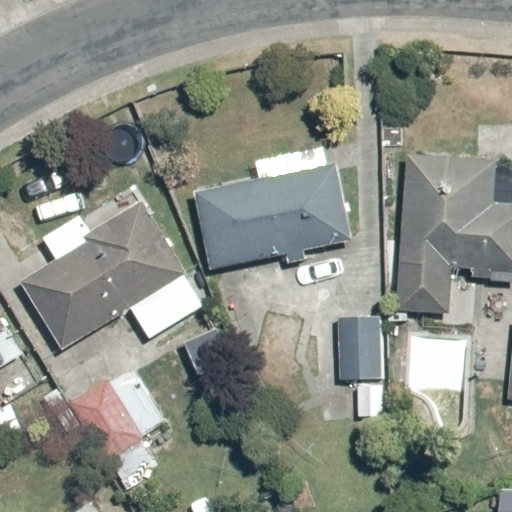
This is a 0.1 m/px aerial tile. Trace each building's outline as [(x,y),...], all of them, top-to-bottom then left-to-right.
[(264,183),(198,196),(214,274),(358,244),(342,166),(309,173),(305,154),(260,163),(264,183)] [(501,163),(411,157),(400,314),(455,317),(458,270),(511,273),(511,206),(498,205),(501,163)] [(88,246),(25,284),(66,351),(133,310),(151,340),(205,307),(144,206),(86,241),(88,246)] [(0,371),(9,366),(0,351),(0,338),(10,333),(0,316),(0,371)] [(387,319),(340,319),(340,381),(359,381),(359,418),(387,418),(387,319)] [(167,422),(131,366),(124,371),(116,359),(59,396),(103,463),(167,422)]
